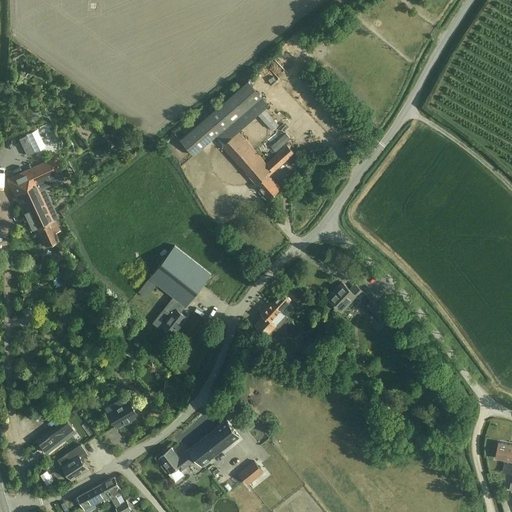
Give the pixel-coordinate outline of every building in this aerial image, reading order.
[(224,143),(238,131),(269,104),(249,81),(181,139),(194,155),(217,135),(224,143)] [(238,131),(224,143),(222,145),(256,183),(269,198),(281,188),(269,175),(294,152),(287,144),(266,163),(238,131)] [(30,143),(23,146),(27,155),(34,151),(30,143)] [(298,156),(290,163),(294,168),(299,163),(301,165),(303,162),(298,156)] [(32,168),(9,178),(32,229),(37,227),(45,246),(59,240),(55,232),(60,230),(38,181),(60,171),(54,157),(32,168)] [(63,215),(69,209),(66,205),(59,210),(63,215)] [(186,306),(211,274),(175,245),(150,277),(186,306)] [(156,284),(149,278),(139,291),(146,296),(156,284)] [(359,298),(364,293),(355,284),(350,289),(342,282),(338,287),(340,288),(330,299),(342,311),(347,316),(358,305),(352,301),(357,296),(359,298)] [(293,288),(288,293),(297,302),(302,297),(293,288)] [(283,292),(272,302),(289,318),(286,315),(294,307),(289,302),(291,300),(283,292)] [(371,300),(364,307),(376,318),(381,323),(388,316),(383,311),(371,300)] [(257,324),(267,334),(271,337),(267,341),(272,346),(278,339),(274,335),(289,318),(272,302),(272,303),(262,313),(264,316),(257,324)] [(29,305),(22,309),(26,316),(33,312),(29,305)] [(173,333),(187,316),(174,306),(169,312),(171,313),(162,324),(173,333)] [(331,325),(325,331),(330,336),(336,330),(331,325)] [(319,336),(314,341),(319,347),(325,341),(319,336)] [(333,352),(329,358),(334,361),(339,355),(333,352)] [(127,395),(106,408),(117,427),(125,422),(126,423),(126,422),(130,420),(130,421),(130,420),(138,415),(127,395)] [(48,453),(76,431),(66,417),(37,439),(48,453)] [(190,449),(179,457),(171,448),(160,457),(172,471),(169,473),(175,481),(184,474),(181,470),(196,457),(202,465),(239,435),(226,419),(189,448),(190,449)] [(72,436),(59,446),(65,454),(69,451),(67,449),(76,442),(72,436)] [(511,444),(499,442),(496,458),(504,459),(503,460),(511,462),(511,487),(511,490),(511,444)] [(63,465),(57,469),(59,473),(63,470),(62,469),(64,467),(72,479),(88,469),(83,460),(89,456),(82,444),(65,455),(59,459),(63,465)] [(264,472),(255,462),(240,474),(249,484),(264,472)] [(178,484),(184,489),(194,478),(188,473),(178,484)] [(114,477),(104,482),(111,497),(119,511),(131,511),(130,509),(131,508),(127,501),(122,504),(116,494),(122,491),(114,477)] [(82,494),(78,496),(83,506),(84,506),(86,510),(95,505),(94,503),(92,501),(103,495),(105,500),(111,497),(104,482),(82,494)]
